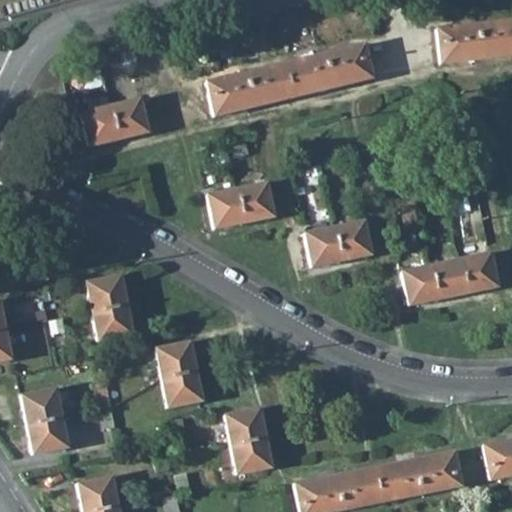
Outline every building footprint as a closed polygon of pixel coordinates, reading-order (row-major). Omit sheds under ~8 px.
[(264,0),(216,11),(219,23),(314,0),(264,0)] [(511,20),(434,30),(438,65),(511,55),(511,20)] [(362,45),(203,83),(212,117),(370,79),(362,45)] [(93,61),(80,64),(82,78),(95,75),(93,61)] [(32,107),(38,110),(45,95),(39,92),(32,107)] [(137,100),(79,114),(87,147),(145,133),(137,100)] [(243,144),(230,148),(233,158),(247,154),(243,144)] [(316,167),(294,171),(297,183),(318,178),(316,167)] [(264,184),(204,196),(211,230),(270,218),(264,184)] [(361,222),(302,234),(309,268),(368,256),(361,222)] [(487,253),(399,272),(406,306),(494,287),(487,253)] [(118,276),(84,283),(90,313),(124,306),(118,276)] [(41,295),(44,312),(57,309),(53,289),(40,292),(41,295)] [(30,313),(33,324),(46,322),(44,312),(41,295),(31,298),(34,312),(30,313)] [(130,335),(124,306),(90,313),(96,342),(130,335)] [(47,321),(53,349),(66,346),(60,319),(47,321)] [(0,330),(0,361),(9,360),(3,330),(0,330)] [(187,342),(153,350),(159,379),(194,372),(187,342)] [(103,379),(104,381),(119,377),(116,363),(101,366),(103,379)] [(200,402),(194,372),(159,379),(165,409),(200,402)] [(123,398),(119,377),(104,381),(108,401),(123,398)] [(93,381),(98,406),(109,404),(108,401),(104,381),(103,379),(93,381)] [(53,389),(19,396),(25,426),(59,419),(53,389)] [(112,408),(117,416),(130,408),(125,400),(112,408)] [(99,411),(103,429),(113,427),(110,409),(99,411)] [(257,409),(223,416),(228,446),(263,439),(257,409)] [(25,426),(31,455),(65,448),(59,419),(25,426)] [(181,420),(160,424),(162,434),(183,431),(181,420)] [(160,432),(147,436),(151,448),(164,445),(160,432)] [(268,469),(263,439),(228,446),(234,475),(268,469)] [(511,475),(511,439),(480,446),(487,481),(511,475)] [(164,452),(151,456),(154,473),(168,470),(164,452)] [(332,511),(458,487),(451,452),(292,484),(297,511),(332,511)] [(177,492),(187,489),(183,474),(173,476),(177,492)] [(109,477),(75,484),(80,511),(90,511),(115,507),(109,477)] [(177,511),(173,495),(160,498),(163,511),(177,511)]
